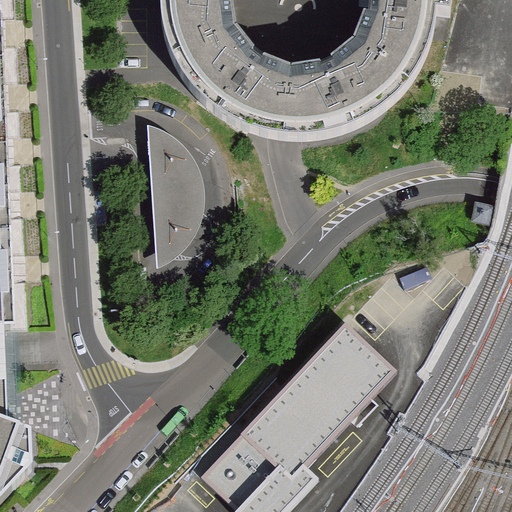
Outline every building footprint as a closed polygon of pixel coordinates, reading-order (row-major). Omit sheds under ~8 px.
[(228,5),(228,0),(161,0),(161,5),(163,31),(174,62),(185,80),(201,99),(239,125),(268,134),(292,138),(323,136),(352,130),(375,117),(392,106),(405,92),(417,77),(424,61),(434,35),(437,17),(450,18),(451,0),(370,0),(368,21),(367,21),(356,49),(332,67),(321,72),(291,77),(263,65),(254,59),(235,35),(231,5),(228,5)] [(163,131),(146,125),(149,182),(155,267),(175,258),(187,243),(199,219),(201,200),(199,178),(191,157),(176,140),(163,131)] [(0,238),(7,239),(6,219),(10,217),(10,195),(5,193),(5,187),(9,185),(9,180),(5,177),(3,153),(0,152),(0,238)] [(494,209),(476,206),(473,222),(490,226),(494,209)] [(0,333),(4,333),(11,333),(15,329),(14,308),(10,305),(10,300),(14,297),(14,291),(9,289),(9,283),(13,281),(12,260),(8,257),(7,239),(0,238),(0,333)] [(397,370),(348,323),(198,480),(231,511),(284,511),(316,480),(303,468),(397,370)] [(5,354),(4,333),(0,333),(0,506),(33,471),(31,437),(8,427),(5,354)]
